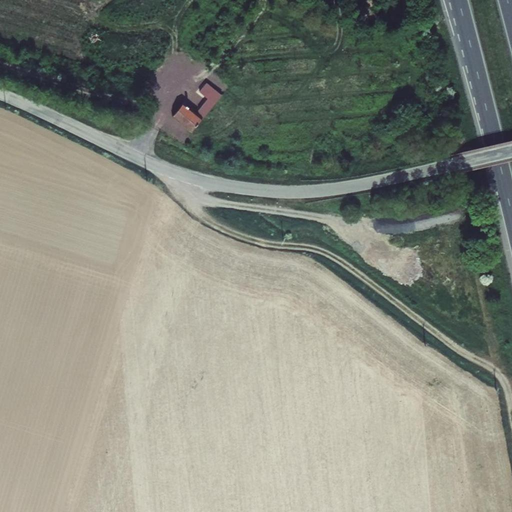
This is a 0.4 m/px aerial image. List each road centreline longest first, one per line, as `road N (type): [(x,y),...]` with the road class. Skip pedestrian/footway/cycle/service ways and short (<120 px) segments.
road 1 (tertiary): [(0,93),(170,171),(263,191),(348,187),(511,150)]
road 2 (track): [(511,427),(506,387),(330,254),(216,230),(170,171)]
road 3 (motorway): [(457,0),(511,218)]
road 4 (track): [(140,105),(0,63)]
